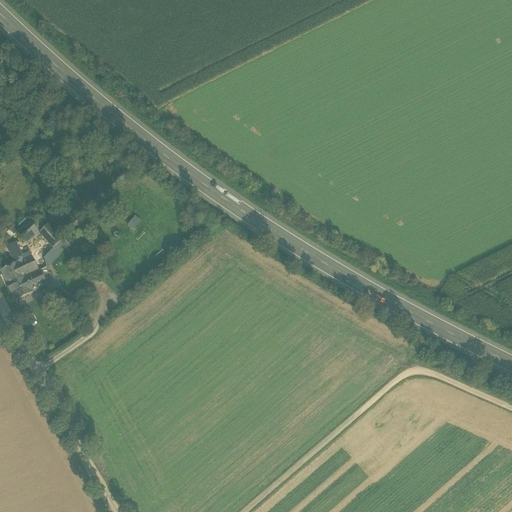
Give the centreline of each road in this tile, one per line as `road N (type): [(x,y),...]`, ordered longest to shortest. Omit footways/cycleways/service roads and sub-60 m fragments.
road 1 (secondary): [(0,12),(150,150),(235,212),(395,310),(511,364)]
road 2 (track): [(511,406),(411,365),(243,511)]
road 3 (residential): [(0,300),(110,511)]
